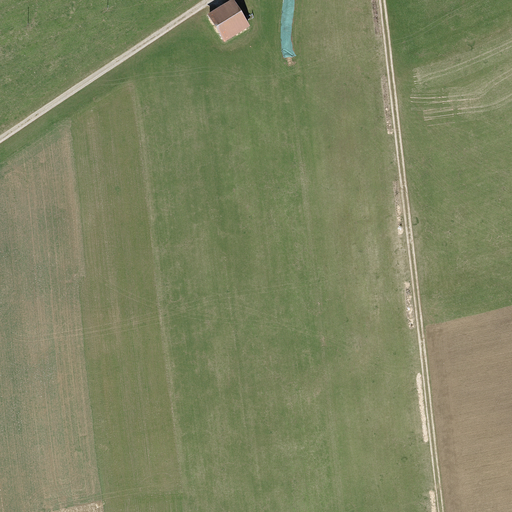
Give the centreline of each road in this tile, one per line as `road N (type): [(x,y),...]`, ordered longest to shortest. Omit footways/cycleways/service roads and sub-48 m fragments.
road 1 (track): [(381,0),(443,511)]
road 2 (track): [(210,0),(0,142)]
